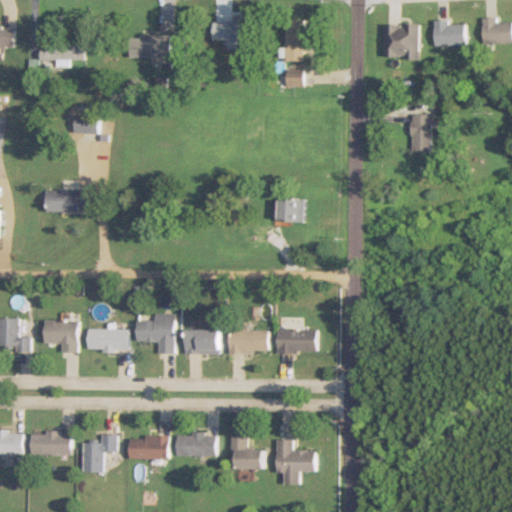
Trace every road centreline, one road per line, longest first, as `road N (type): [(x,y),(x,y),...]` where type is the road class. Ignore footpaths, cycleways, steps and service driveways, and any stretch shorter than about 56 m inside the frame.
road 1 (residential): [(350,511),(355,0)]
road 2 (residential): [(354,395),(0,398)]
road 3 (residential): [(354,276),(0,274)]
